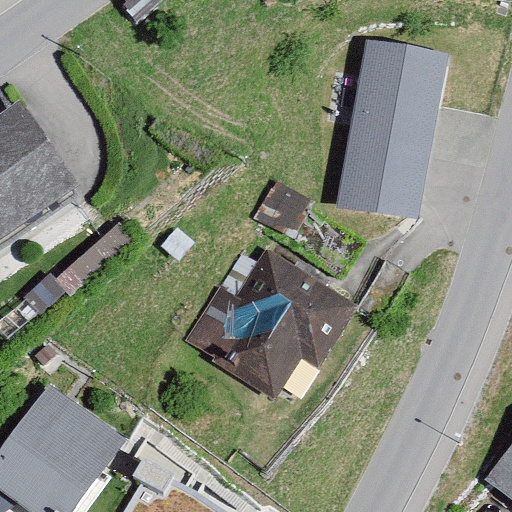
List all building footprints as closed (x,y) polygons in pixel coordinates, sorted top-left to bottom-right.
[(437,64),(367,54),(358,120),(338,117),(333,156),(352,159),(344,215),(414,225),(437,64)] [(0,244),(69,194),(10,112),(0,119),(0,244)] [(356,317),(263,260),(236,304),(218,293),(188,342),(279,397),(299,365),(319,377),(356,317)] [(82,511),(123,449),(39,395),(0,453),(0,500),(18,511),(82,511)] [(511,455),(486,489),(511,509),(511,455)] [(248,511),(166,478),(151,511),(248,511)]
